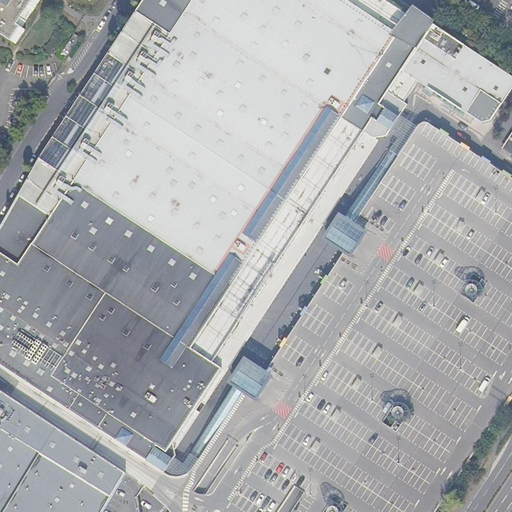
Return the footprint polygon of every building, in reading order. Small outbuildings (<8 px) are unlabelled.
[(0,0),(0,33),(16,44),(24,31),(21,29),(39,0),(0,0)] [(0,252),(19,265),(193,0),(142,0),(39,158),(0,226),(0,252)] [(213,362),(363,132),(377,111),(402,71),(417,80),(466,112),(481,90),(502,104),(511,87),(511,77),(434,25),(418,49),(405,42),(392,35),(407,15),(384,0),(193,0),(19,265),(0,252),(0,364),(21,378),(9,397),(55,428),(125,474),(143,485),(152,491),(169,465),(175,455),(174,450),(172,443),(221,367),(213,362)] [(418,49),(434,25),(436,22),(424,14),(414,7),(407,15),(392,35),(405,42),(418,49)] [(404,102),(417,80),(402,71),(377,111),(363,132),(372,137),(374,138),(386,136),(395,123),(407,105),(404,102)] [(481,90),(466,112),(482,123),(490,120),(502,104),(481,90)] [(435,511),(511,396),(511,179),(422,123),(169,510),(170,511),(435,511)] [(213,362),(221,367),(372,137),(363,132),(213,362)] [(511,132),(502,147),(511,153),(511,132)] [(379,141),(374,138),(372,137),(221,367),(172,443),(174,450),(379,141)] [(0,511),(2,511),(55,428),(9,397),(0,391),(0,511)] [(55,428),(2,511),(102,511),(118,487),(125,474),(55,428)] [(139,511),(137,497),(143,485),(125,474),(118,487),(102,511),(139,511)]
